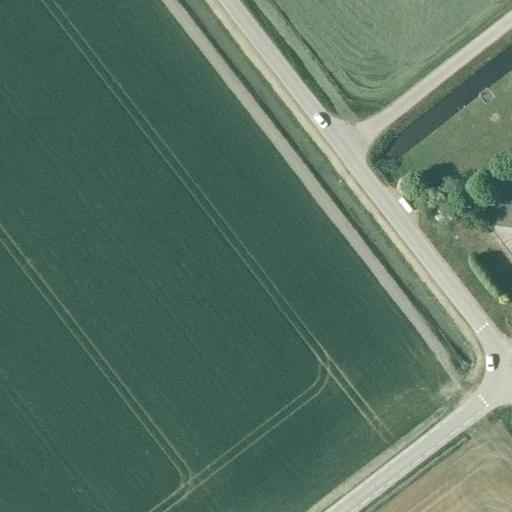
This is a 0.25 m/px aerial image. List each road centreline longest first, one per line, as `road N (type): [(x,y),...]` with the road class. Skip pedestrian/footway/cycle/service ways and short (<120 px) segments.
road 1 (unclassified): [(511,380),(345,148),(226,0)]
road 2 (unclassified): [(338,511),(511,380)]
